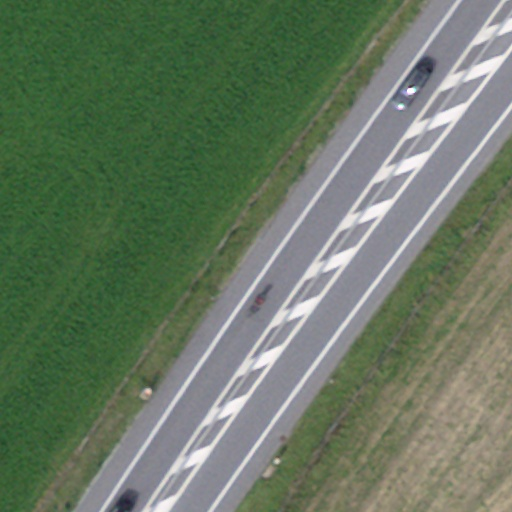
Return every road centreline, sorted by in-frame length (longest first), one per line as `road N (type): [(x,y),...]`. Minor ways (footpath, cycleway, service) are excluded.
road 1 (trunk): [(481,0),(122,511)]
road 2 (trunk): [(179,511),(299,335),(511,50)]
